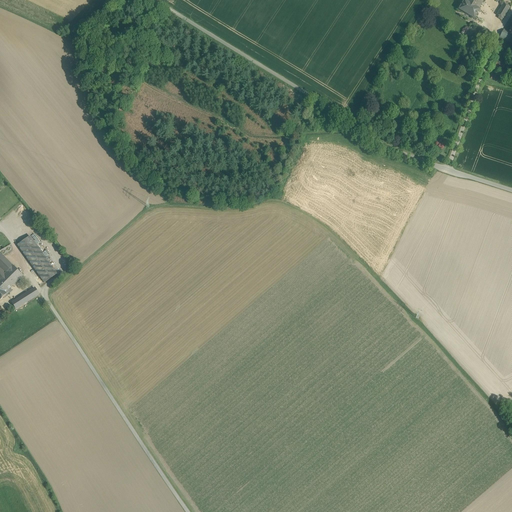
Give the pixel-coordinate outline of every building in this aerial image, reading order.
[(467,0),(466,2),(478,9),(482,3),(477,0),(467,0)] [(478,9),(466,2),(464,1),(459,10),(474,19),(480,10),(478,9)] [(503,4),(497,15),(499,17),(498,18),(502,20),(503,19),(509,8),(506,6),(507,5),(505,3),(504,4),(503,4)] [(511,34),(504,30),(501,37),(511,43),(511,34)] [(57,274),(30,237),(18,246),(45,283),(57,274)] [(23,275),(0,252),(0,281),(8,290),(23,275)] [(8,290),(0,281),(0,300),(6,294),(5,293),(8,290)] [(35,288),(20,298),(24,304),(39,294),(35,288)] [(20,298),(13,303),(16,309),(24,304),(20,298)]
